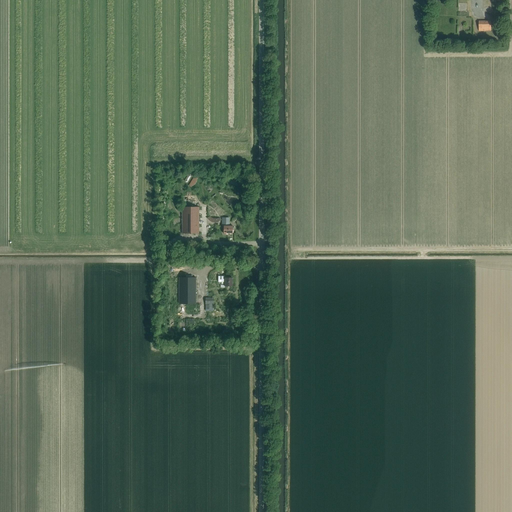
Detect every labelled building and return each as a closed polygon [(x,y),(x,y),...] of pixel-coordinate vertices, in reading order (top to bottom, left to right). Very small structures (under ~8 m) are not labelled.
[(479,31),(491,31),(491,21),(478,21),(479,31)] [(182,234),(198,233),(198,207),(182,207),(182,234)] [(215,221),(218,218),(213,213),(210,216),(215,221)] [(232,234),(232,226),(228,226),(228,222),(224,222),(224,226),(223,226),(223,234),(232,234)] [(195,304),(195,278),(179,278),(179,304),(195,304)] [(232,286),(232,278),(224,278),(224,282),(220,282),(220,285),(224,285),(224,286),(232,286)]
